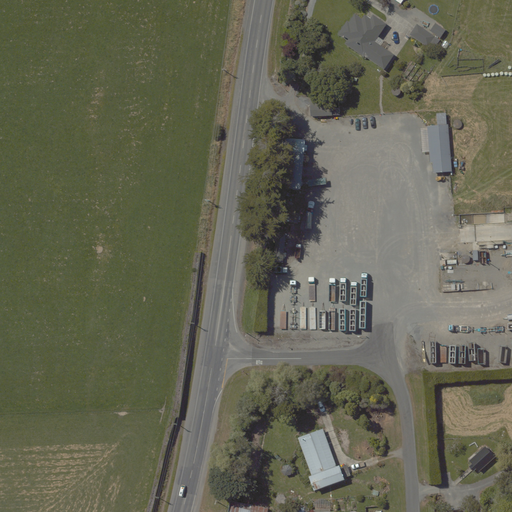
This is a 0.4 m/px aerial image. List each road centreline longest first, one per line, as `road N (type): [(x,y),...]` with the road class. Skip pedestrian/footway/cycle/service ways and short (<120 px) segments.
road 1 (primary): [(213,356),(263,0)]
road 2 (residential): [(213,356),(367,357),(389,367),(406,412),(412,511)]
road 3 (primary): [(182,511),(213,356)]
